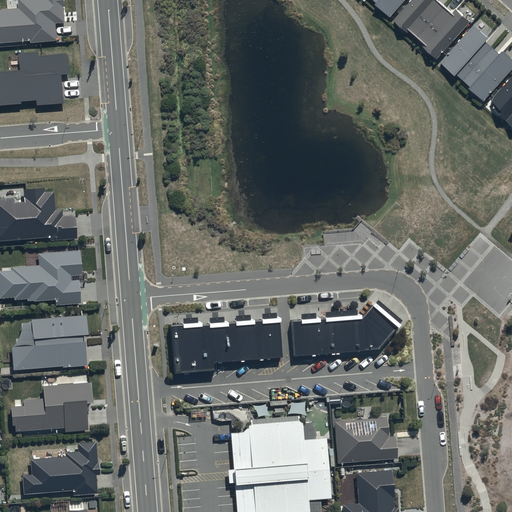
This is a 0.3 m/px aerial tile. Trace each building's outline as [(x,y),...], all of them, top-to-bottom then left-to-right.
[(19,0),(20,8),(0,9),(0,42),(32,41),(33,43),(58,41),(57,24),(67,23),(66,7),(67,7),(66,0),(19,0)] [(391,17),(406,0),(373,0),(377,3),(376,4),(391,17)] [(438,59),(471,22),(457,9),(454,14),(438,0),(411,0),(393,21),(407,33),(410,30),(425,44),(423,46),(438,59)] [(486,101),(511,70),(511,59),(503,51),(501,55),(487,42),(490,39),(474,25),(440,63),(456,77),(457,75),(486,101)] [(39,51),(18,53),(19,71),(0,72),(0,105),(20,104),(20,101),(36,100),(36,106),(64,104),(62,75),(69,74),(68,54),(39,56),(39,51)] [(511,76),(491,101),(496,106),(493,110),(511,126),(511,76)] [(14,199),(0,200),(0,241),(49,239),(49,242),(76,240),(74,216),(62,217),(61,210),(55,211),(53,193),(44,193),(44,189),(24,190),(24,203),(14,203),(14,199)] [(80,276),(78,252),(37,254),(38,266),(12,267),(12,271),(0,271),(0,298),(13,298),(13,300),(26,300),(26,302),(54,301),(55,307),(79,305),(78,282),(70,282),(69,277),(80,276)] [(402,323),(377,300),(362,316),(322,319),(291,321),(293,355),(325,353),(379,349),(402,323)] [(87,336),(86,316),(30,319),(32,340),(33,340),(34,347),(11,349),(12,370),(62,367),(62,368),(86,367),(84,342),(82,342),(82,337),(87,336)] [(281,357),(278,319),(253,321),(227,322),(201,324),(171,327),(174,373),(217,370),(216,361),(230,360),(256,359),(281,357)] [(397,356),(378,356),(377,364),(397,364),(397,356)] [(398,366),(378,366),(378,374),(387,374),(387,378),(392,378),(392,374),(398,374),(398,366)] [(88,371),(72,372),(73,385),(42,387),(43,399),(23,401),(23,407),(10,408),(11,426),(14,425),(14,432),(63,429),(63,432),(87,431),(85,405),(92,405),(90,384),(89,384),(88,371)] [(331,499),(326,438),(316,439),(315,427),(308,422),(302,422),(302,419),(248,424),(248,427),(243,432),(231,433),(235,511),(321,511),(322,511),(321,500),(331,499)] [(386,419),(333,423),(336,464),(396,459),(394,437),(388,437),(386,419)] [(65,458),(30,460),(31,476),(22,476),(23,494),(73,492),(73,496),(97,495),(96,477),(99,476),(98,464),(97,464),(96,444),(77,445),(77,452),(64,453),(65,456),(65,458)] [(391,471),(356,474),(358,504),(342,505),(342,511),(397,511),(397,510),(393,510),(392,498),(393,498),(391,471)]
